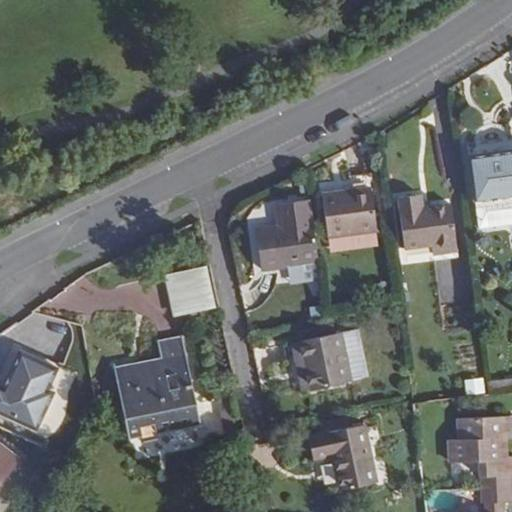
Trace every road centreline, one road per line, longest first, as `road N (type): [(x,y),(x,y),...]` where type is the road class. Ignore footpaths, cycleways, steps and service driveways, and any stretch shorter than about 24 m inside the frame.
road 1 (tertiary): [(506,0),(349,95),(0,265)]
road 2 (unknown): [(222,156),(221,263),(250,427)]
